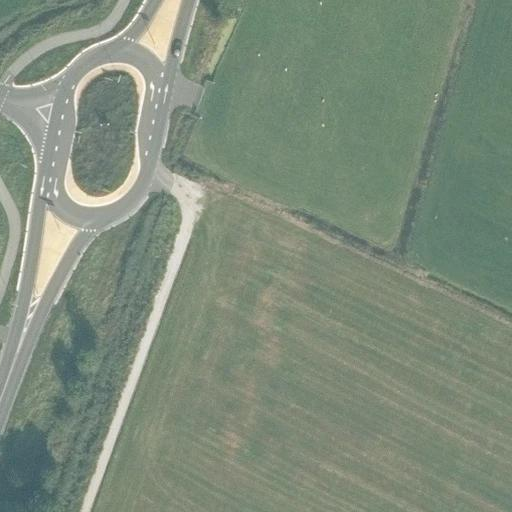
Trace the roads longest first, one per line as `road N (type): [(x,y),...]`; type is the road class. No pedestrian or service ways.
road 1 (secondary): [(91,220),(108,218),(136,195),(164,89)]
road 2 (secondary): [(42,186),(25,325)]
road 3 (secondary): [(25,325),(91,220)]
